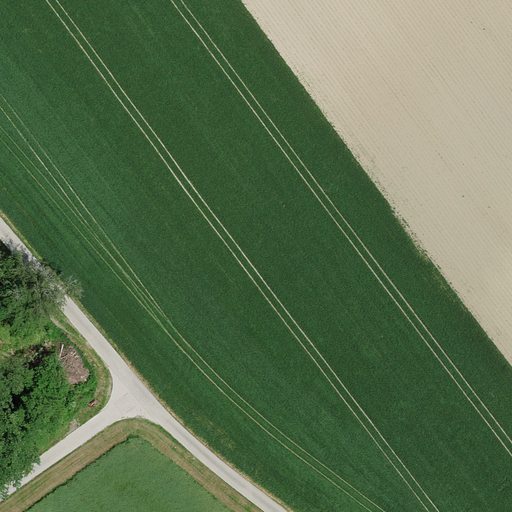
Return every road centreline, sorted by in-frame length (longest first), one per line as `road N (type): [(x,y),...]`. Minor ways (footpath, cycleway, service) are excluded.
road 1 (track): [(277,511),(136,393),(0,246)]
road 2 (track): [(0,493),(136,393)]
